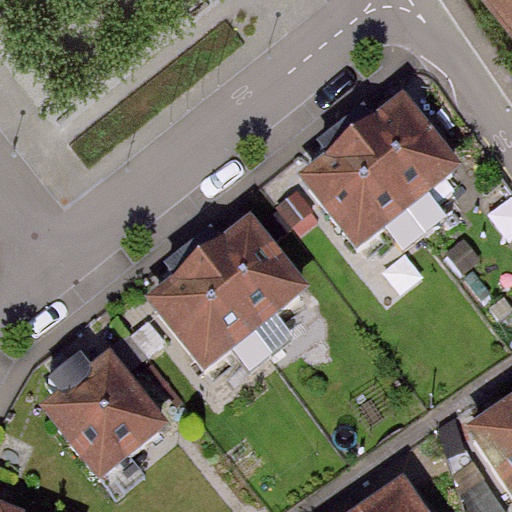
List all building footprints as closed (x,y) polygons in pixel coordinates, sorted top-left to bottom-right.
[(511,0),(482,0),(511,39),(511,0)] [(347,260),(440,190),(387,121),(295,191),(347,260)] [(197,381),(289,309),(237,243),(144,315),(197,381)] [(98,362),(25,415),(85,498),(158,446),(98,362)] [(511,511),(511,420),(469,448),(511,511)] [(403,511),(394,499),(375,511),(403,511)]
